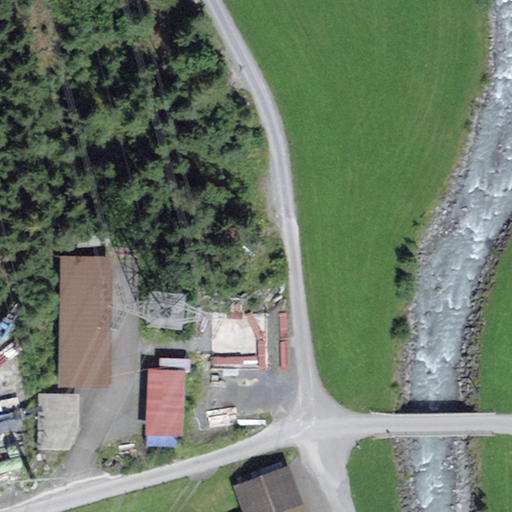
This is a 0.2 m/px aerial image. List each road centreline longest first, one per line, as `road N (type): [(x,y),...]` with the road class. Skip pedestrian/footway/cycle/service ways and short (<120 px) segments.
road 1 (unclassified): [(319,434),(276,125),(216,0)]
road 2 (unclassified): [(25,511),(319,434)]
road 3 (unclassified): [(319,434),(511,424)]
